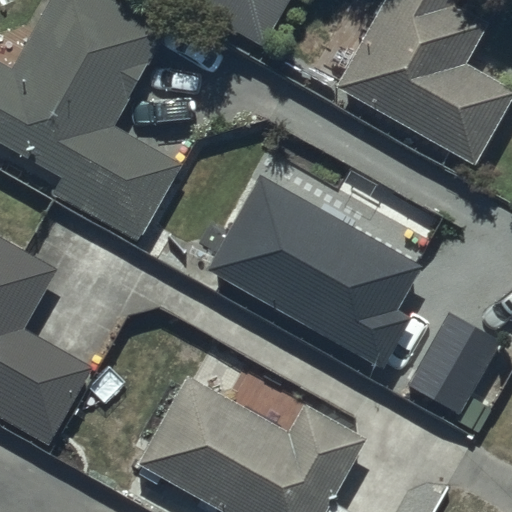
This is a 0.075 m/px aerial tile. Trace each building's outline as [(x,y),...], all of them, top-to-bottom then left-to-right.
[(167,22),(125,0),(43,0),(9,65),(0,60),(0,134),(63,168),(52,189),(140,236),(181,159),(113,123),(167,22)] [(197,0),(263,36),(282,0),(197,0)] [(378,0),(334,81),(473,159),(511,89),(511,81),(465,55),(488,13),(465,0),(378,0)] [(422,260),(258,169),(205,265),(381,363),(409,311),(397,305),(422,260)] [(57,263),(0,232),(0,415),(49,442),(93,361),(24,324),(57,263)] [(502,334),(448,305),(408,377),(458,405),(454,413),(483,429),(496,405),(471,391),(502,334)] [(286,428),(188,374),(184,372),(135,460),(229,511),(360,511),(329,494),(364,431),(303,397),(286,428)]
